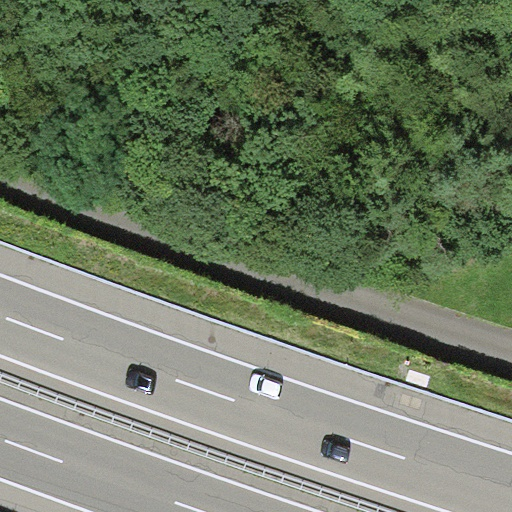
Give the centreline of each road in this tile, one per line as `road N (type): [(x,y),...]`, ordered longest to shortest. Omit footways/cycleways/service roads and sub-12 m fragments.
road 1 (residential): [(0,170),(130,224),(511,350)]
road 2 (motorway): [(511,488),(0,311)]
road 3 (motorway): [(0,440),(203,511)]
